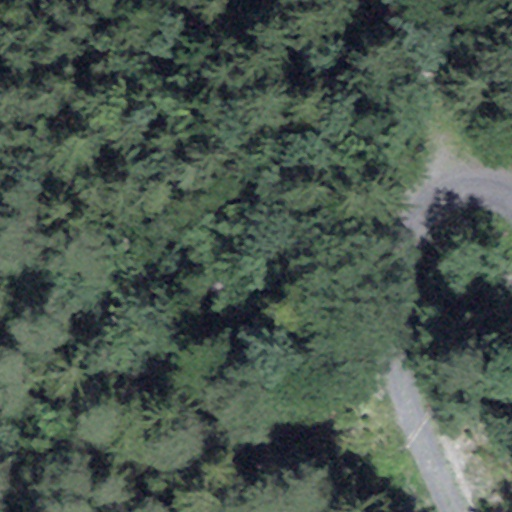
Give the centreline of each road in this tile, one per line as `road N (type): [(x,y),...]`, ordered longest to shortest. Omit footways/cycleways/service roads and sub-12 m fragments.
road 1 (track): [(511,193),(482,183),(432,193),(398,256),(400,364),(429,471),(451,511)]
road 2 (track): [(432,193),(409,34),(389,0)]
